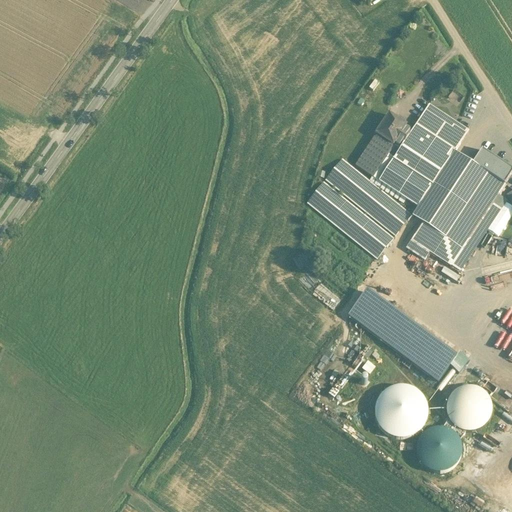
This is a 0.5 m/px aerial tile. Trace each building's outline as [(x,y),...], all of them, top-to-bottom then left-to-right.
[(384,0),(374,0),(370,3),(373,8),(385,1),(384,0)] [(454,91),(448,99),(457,106),(464,99),(454,91)] [(469,133),(429,106),(412,132),(400,151),(394,147),(373,179),(406,201),(418,209),(412,218),(423,225),(412,242),(429,253),(451,267),(492,205),(504,186),(455,154),(469,133)] [(412,132),(389,116),(376,136),(394,147),(400,151),(412,132)] [(394,147),(376,136),(355,167),(372,179),(373,179),(394,147)] [(412,217),(342,161),(325,182),(395,238),(412,217)] [(373,179),(372,179),(370,182),(403,204),(406,201),(373,179)] [(393,241),(324,185),(307,205),(377,261),(393,241)] [(492,205),(451,267),(460,273),(501,210),(492,205)] [(429,253),(412,242),(405,252),(422,264),(429,253)] [(371,294),(352,318),(442,387),(461,362),(371,294)] [(366,363),(362,372),(371,376),(375,367),(366,363)] [(390,441),(400,444),(411,443),(421,438),(428,430),(431,420),(429,409),(424,400),(416,394),(406,391),(396,392),(387,396),(380,404),(377,414),(378,424),(382,434),(390,441)] [(462,432),(469,436),(478,436),(486,432),(493,426),(496,417),(495,408),(492,400),(485,394),(477,392),(468,392),(460,396),(454,403),(451,412),(452,420),(456,427),(462,432)] [(420,446),(419,457),(422,465),(427,471),(434,475),(442,477),(450,476),(457,473),(463,467),(467,460),(468,449),(464,439),(455,431),(445,428),(434,430),(425,437),(420,446)]
